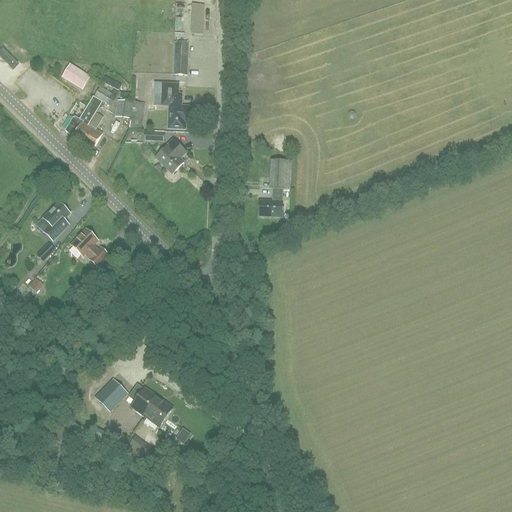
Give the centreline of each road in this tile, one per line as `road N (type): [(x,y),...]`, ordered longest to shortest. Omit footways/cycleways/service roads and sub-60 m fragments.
road 1 (residential): [(197,286),(215,251),(226,0)]
road 2 (tertiary): [(197,286),(0,89)]
road 3 (tertiary): [(279,511),(238,380),(197,286)]
